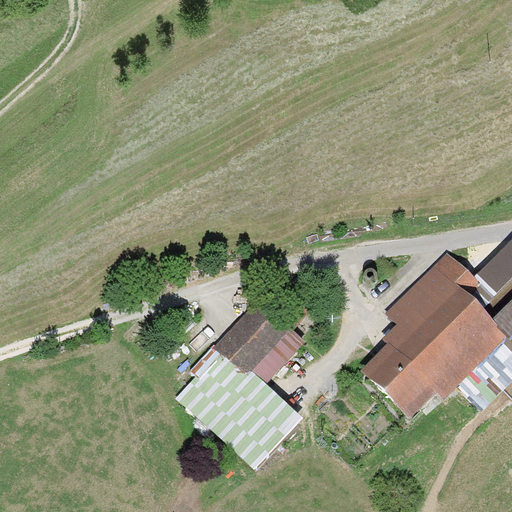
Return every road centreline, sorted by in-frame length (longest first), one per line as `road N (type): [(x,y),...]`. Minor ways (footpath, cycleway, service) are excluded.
road 1 (track): [(192,298),(280,272),(511,231)]
road 2 (track): [(192,298),(0,361)]
road 3 (track): [(0,106),(67,43),(77,0)]
